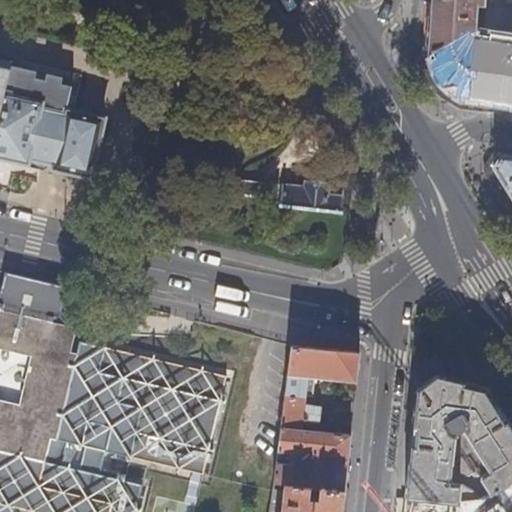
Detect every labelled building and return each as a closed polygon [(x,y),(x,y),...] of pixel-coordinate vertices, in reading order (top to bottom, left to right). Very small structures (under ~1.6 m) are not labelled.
[(433,0),(430,53),(467,30),(467,31),(475,31),(476,4),(486,5),(486,0),(433,0)] [(458,98),(511,105),(511,54),(479,49),(471,38),(477,34),(475,31),(467,31),(467,30),(430,53),(424,56),(446,90),(458,98)] [(0,190),(13,194),(13,192),(17,170),(18,166),(19,162),(29,165),(30,159),(53,165),(53,168),(55,171),(92,178),(95,177),(108,121),(105,117),(94,115),(94,112),(91,108),(88,107),(84,108),(81,112),(72,110),(81,74),(21,60),(19,67),(10,65),(12,58),(0,54),(0,190)] [(511,213),(511,212),(511,156),(503,155),(495,169),(502,179),(494,184),(502,197),(511,213)] [(244,183),(243,195),(280,199),(281,187),(244,183)] [(285,187),(283,208),(342,215),(343,199),(328,197),(329,187),(308,185),(307,190),(285,187)] [(0,511),(136,511),(143,486),(95,475),(97,463),(103,464),(105,452),(205,475),(228,378),(81,343),(79,355),(73,354),(79,330),(60,324),(64,308),(68,289),(7,274),(0,302),(0,511)] [(361,353),(293,346),(279,453),(293,454),(292,464),(278,463),(275,485),(287,486),(283,511),(343,511),(352,436),(303,431),(304,422),(320,424),(323,407),(307,405),(308,397),(300,396),(303,378),(309,378),(357,383),(361,353)] [(418,391),(406,498),(461,504),(463,489),(460,486),(455,485),(455,484),(453,483),(457,456),(467,457),(477,450),(491,473),(484,478),(483,481),(492,495),(511,481),(511,425),(505,415),(488,388),(437,376),(418,391)] [(309,386),(309,378),(303,378),(300,396),(308,397),(309,386)] [(461,504),(406,498),(404,511),(511,511),(511,481),(492,495),(461,504)]
